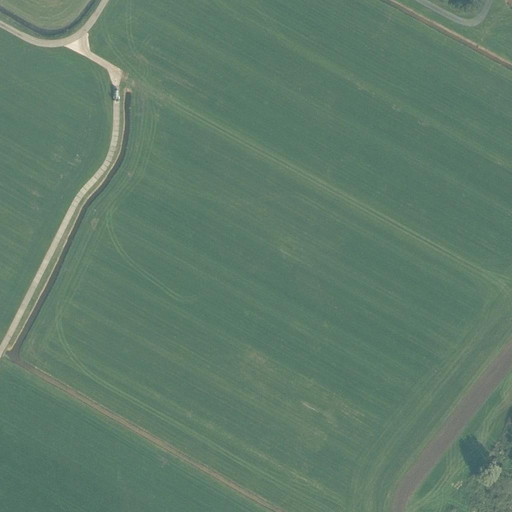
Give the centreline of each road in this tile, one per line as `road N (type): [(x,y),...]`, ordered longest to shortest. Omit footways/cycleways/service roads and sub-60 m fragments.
road 1 (track): [(77,35),(117,71),(110,150),(0,349)]
road 2 (unclassified): [(0,23),(38,42),(60,42),(86,27),(105,0)]
